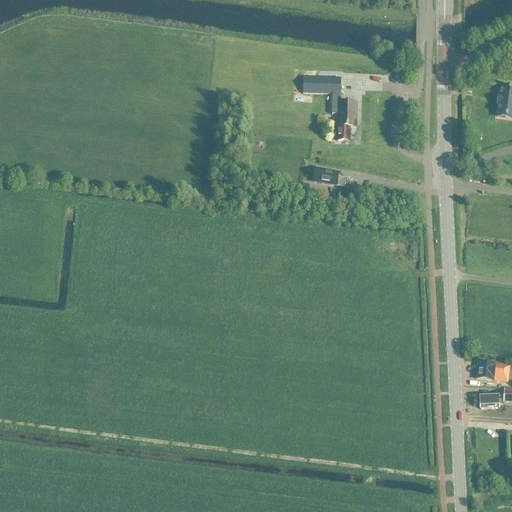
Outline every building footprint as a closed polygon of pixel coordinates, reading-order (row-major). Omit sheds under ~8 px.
[(338,110),(338,129),(338,143),(349,144),(349,129),(356,130),(356,129),(357,106),(339,105),(339,97),(340,97),(341,81),(303,80),(303,96),(332,97),(332,110),(338,110)] [(511,91),(501,90),(497,118),(511,120),(511,91)] [(315,171),(313,183),(344,189),(345,181),(338,180),(339,175),(315,171)] [(507,386),(509,368),(494,366),(494,367),(478,365),(477,381),(497,383),(496,384),(507,386)] [(511,405),(511,394),(504,394),(503,397),(498,397),(479,397),(480,411),(499,411),(499,407),(504,407),(504,405),(511,405)]
